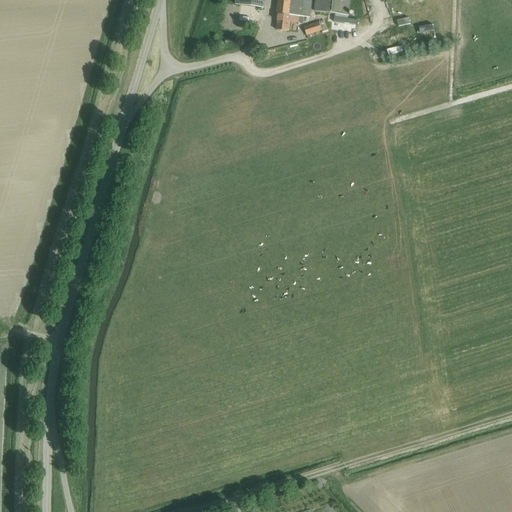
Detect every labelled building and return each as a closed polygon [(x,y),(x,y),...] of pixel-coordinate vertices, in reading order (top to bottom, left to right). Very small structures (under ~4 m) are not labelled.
[(236,0),(236,5),(264,9),(264,0),(236,0)] [(310,18),(312,0),(279,0),(277,14),(279,14),(277,30),(289,32),(290,25),(291,26),(292,23),(299,24),(299,17),(310,18)] [(316,0),(315,12),(347,16),(349,0),(316,0)] [(307,36),(321,31),(322,34),(328,32),(327,29),(324,21),(304,28),(307,36)] [(403,46),(389,49),(390,57),(405,53),(403,46)]
